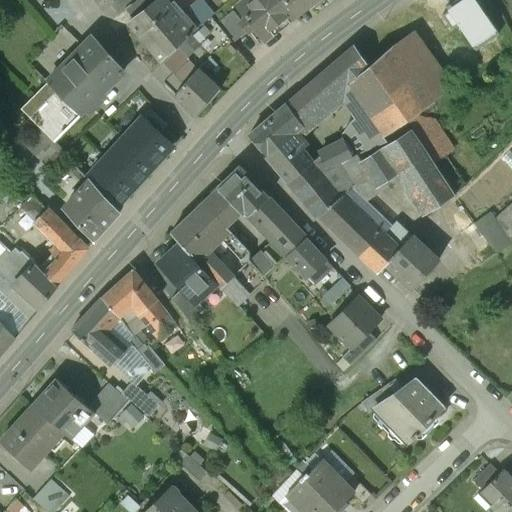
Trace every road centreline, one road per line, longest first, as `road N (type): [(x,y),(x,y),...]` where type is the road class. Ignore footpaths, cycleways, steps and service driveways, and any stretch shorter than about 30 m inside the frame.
road 1 (residential): [(498,409),(224,131)]
road 2 (secondary): [(207,148),(0,386)]
road 3 (secondary): [(377,0),(315,44),(224,131)]
road 4 (residential): [(73,0),(207,148)]
road 5 (residential): [(393,511),(498,409)]
